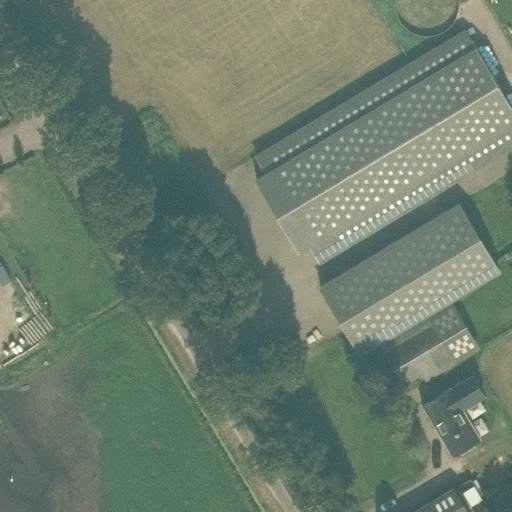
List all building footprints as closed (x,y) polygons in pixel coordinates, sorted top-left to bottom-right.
[(320,262),(511,146),(511,107),(466,30),(256,156),(266,173),(256,179),(299,251),(310,245),(320,262)] [(499,273),(459,204),(319,287),(360,355),(499,273)] [(454,363),(427,318),(380,346),(403,385),(421,374),(425,380),(454,363)] [(462,410),(484,397),(472,376),(422,405),(452,455),(460,451),(461,454),(474,446),(472,444),(480,439),(462,410)] [(453,489),(413,511),(466,511),(453,489)]
